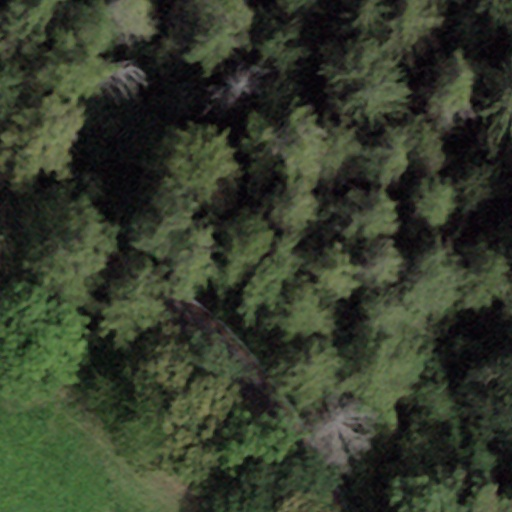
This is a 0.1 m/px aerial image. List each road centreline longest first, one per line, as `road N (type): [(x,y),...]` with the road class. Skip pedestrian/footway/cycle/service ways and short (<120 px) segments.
road 1 (track): [(0,233),(313,389)]
road 2 (track): [(351,511),(313,389)]
